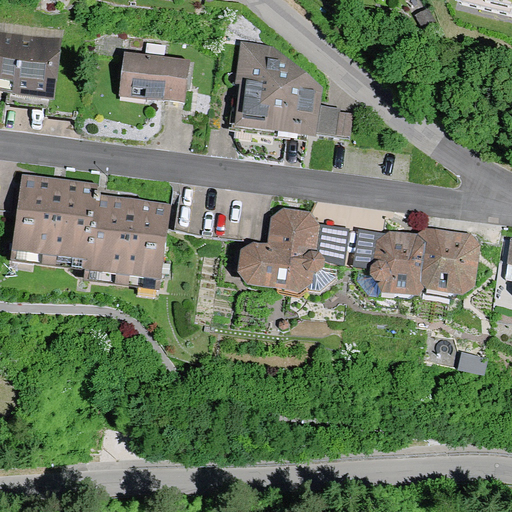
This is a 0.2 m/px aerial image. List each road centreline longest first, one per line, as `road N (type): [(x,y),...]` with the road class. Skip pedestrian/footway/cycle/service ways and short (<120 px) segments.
road 1 (residential): [(0,143),(511,209)]
road 2 (residential): [(0,487),(511,469)]
road 3 (residential): [(511,202),(255,0)]
